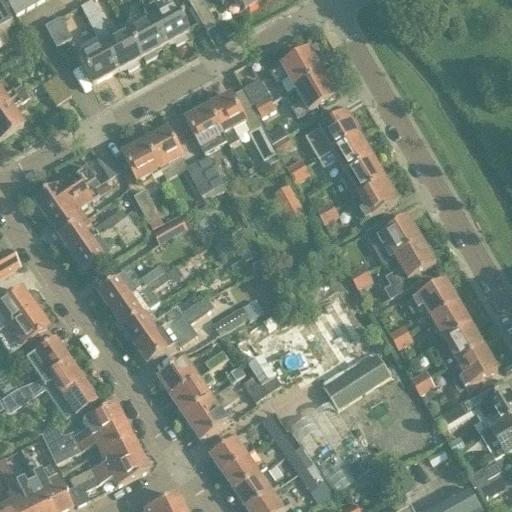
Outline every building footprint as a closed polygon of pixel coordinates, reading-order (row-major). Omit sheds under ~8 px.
[(25,14),(17,0),(3,0),(14,20),(17,18),(25,14)] [(31,0),(17,0),(25,14),(36,8),(31,0)] [(199,0),(185,0),(205,34),(216,28),(199,0)] [(217,0),(221,6),(230,0),(233,0),(242,15),(266,0),(217,0)] [(139,63),(125,37),(112,44),(91,4),(80,10),(95,40),(96,39),(115,76),(126,70),(129,75),(139,69),(136,64),(139,63)] [(148,24),(162,50),(173,44),(176,49),(187,43),(184,38),(188,36),(174,10),(159,18),(153,5),(142,12),(148,24)] [(0,7),(0,32),(10,27),(0,7)] [(58,21),(43,30),(55,51),(70,43),(58,21)] [(148,24),(125,37),(139,63),(142,61),(145,66),(156,60),(153,55),(162,50),(148,24)] [(0,47),(1,49),(9,44),(4,35),(3,36),(0,37),(0,47)] [(96,39),(95,40),(79,48),(77,56),(80,61),(78,63),(92,89),(115,76),(96,39)] [(296,93),(324,76),(322,73),(324,70),(320,63),(316,63),(311,53),(272,75),(277,84),(288,78),(296,93)] [(24,62),(8,70),(12,78),(29,69),(24,62)] [(324,76),(296,93),(304,106),(294,112),(299,122),(337,100),(324,76)] [(57,110),(70,100),(56,79),(42,89),(57,110)] [(254,117),(271,107),(268,101),(270,100),(259,82),(242,93),(249,103),(247,105),(254,117)] [(12,95),(16,101),(25,95),(21,88),(12,95)] [(254,117),(247,105),(249,103),(243,94),(209,112),(227,146),(230,150),(241,144),(234,133),(244,127),(250,136),(248,137),(249,140),(262,133),(261,131),(263,131),(260,126),(259,126),(254,117)] [(0,111),(16,101),(12,95),(2,101),(0,97),(0,111)] [(29,101),(25,95),(16,101),(20,107),(29,101)] [(16,101),(0,111),(0,146),(23,131),(11,113),(20,107),(16,101)] [(271,107),(254,117),(259,126),(260,126),(276,115),(271,107)] [(227,146),(209,112),(186,124),(205,158),(227,146)] [(333,155),(360,139),(347,116),(309,139),(315,148),(325,142),(333,155)] [(287,140),(289,139),(283,128),(266,138),(272,148),(287,140)] [(249,140),(264,166),(277,159),(262,133),(249,140)] [(168,134),(146,146),(160,173),(182,160),(168,134)] [(360,139),(333,155),(322,161),(335,183),(346,176),(373,160),(360,139)] [(293,151),(287,140),(272,148),(278,159),(293,151)] [(163,178),(146,146),(124,158),(138,185),(151,178),(154,183),(163,178)] [(108,157),(97,164),(111,184),(121,176),(108,157)] [(197,166),(216,200),(227,193),(209,159),(197,166)] [(373,160),(346,176),(358,198),(386,182),(373,160)] [(291,180),(306,171),(300,162),(286,171),(291,180)] [(187,173),(205,206),(216,200),(197,166),(186,172),(187,173)] [(100,189),(96,183),(87,170),(37,205),(50,223),(94,193),(100,189)] [(311,179),(306,171),(291,180),(296,188),(311,179)] [(386,182),(358,198),(366,212),(355,218),(361,228),(399,205),(386,182)] [(106,185),(100,189),(94,193),(50,223),(62,241),(87,224),(81,214),(101,201),(112,193),(106,185)] [(276,196),(290,221),(305,213),(291,188),(276,196)] [(145,193),(133,199),(149,229),(160,223),(145,193)] [(319,222),(335,212),(330,205),(315,215),(319,222)] [(335,212),(319,222),(325,230),(340,220),(335,212)] [(87,224),(62,241),(74,259),(128,222),(123,215),(95,234),(87,224)] [(128,222),(74,259),(87,277),(112,260),(105,249),(119,240),(126,250),(141,240),(128,222)] [(181,222),(153,238),(160,250),(188,234),(181,222)] [(410,223),(389,236),(384,227),(365,238),(384,268),(395,261),(422,245),(410,223)] [(422,245),(395,261),(401,272),(385,282),(390,290),(384,294),(390,305),(421,287),(417,279),(436,268),(422,245)] [(0,284),(17,274),(13,266),(14,264),(11,258),(8,258),(7,256),(0,259),(0,284)] [(353,285),(368,277),(363,268),(348,277),(353,285)] [(171,274),(175,272),(175,271),(164,278),(160,272),(152,277),(133,290),(126,279),(100,297),(112,315),(171,274)] [(180,279),(175,272),(171,274),(112,315),(124,333),(150,315),(149,314),(160,307),(153,298),(180,279)] [(368,277),(353,285),(358,294),(373,285),(368,277)] [(431,324),(459,308),(446,285),(408,308),(413,317),(423,311),(431,324)] [(0,336),(33,313),(27,305),(29,301),(24,295),(20,295),(19,294),(0,307),(0,336)] [(150,315),(124,333),(137,351),(182,320),(195,311),(207,304),(205,302),(181,318),(177,313),(158,326),(150,315)] [(207,304),(195,311),(182,320),(187,327),(188,330),(213,314),(207,304)] [(256,304),(213,329),(220,341),(248,324),(250,326),(264,318),(256,304)] [(472,329),(459,308),(431,324),(444,346),(472,329)] [(38,321),(33,313),(0,336),(0,343),(1,346),(0,347),(9,359),(26,348),(31,354),(51,340),(45,331),(47,327),(43,321),(38,321)] [(167,340),(187,327),(182,320),(137,351),(149,369),(175,352),(167,340)] [(394,347),(408,338),(402,328),(388,338),(394,347)] [(444,346),(433,352),(447,375),(457,368),(485,352),(472,329),(444,346)] [(413,345),(408,338),(394,347),(399,354),(413,345)] [(42,384),(69,364),(54,343),(32,358),(33,359),(25,364),(39,385),(42,384)] [(457,368),(464,381),(454,386),(459,396),(498,373),(485,352),(457,368)] [(223,355),(205,368),(209,375),(210,375),(229,363),(223,355)] [(200,384),(172,403),(185,421),(213,403),(212,402),(205,391),(234,371),(229,364),(229,363),(210,375),(199,383),(200,384)] [(275,384),(261,363),(250,370),(256,380),(264,391),(275,384)] [(84,384),(69,364),(42,384),(39,385),(43,391),(52,385),(62,399),(84,384)] [(160,385),(157,387),(162,395),(165,393),(172,403),(200,384),(199,383),(199,382),(187,365),(159,383),(160,385)] [(383,369),(329,402),(338,416),(392,382),(383,369)] [(0,394),(5,402),(17,394),(2,374),(0,375),(0,394)] [(415,392),(430,384),(425,375),(410,385),(415,392)] [(256,408),(281,392),(280,391),(275,384),(264,391),(256,380),(242,389),(256,408)] [(31,414),(19,422),(26,432),(37,426),(38,428),(68,408),(76,419),(97,404),(84,384),(62,399),(62,400),(51,406),(31,415),(31,414)] [(435,392),(430,384),(415,392),(421,401),(435,392)] [(229,390),(212,402),(213,403),(185,421),(203,447),(230,429),(221,415),(239,404),(229,390)] [(488,437),(511,423),(511,399),(509,394),(477,412),(484,423),(481,425),(488,437)] [(461,407),(442,418),(443,419),(434,424),(441,435),(445,432),(447,436),(470,422),(461,407)] [(51,461),(123,425),(114,408),(82,425),(87,433),(74,440),(71,435),(63,440),(58,430),(39,439),(51,461)] [(276,443),(282,439),(269,420),(260,425),(274,445),(276,444),(276,443)] [(511,456),(511,423),(488,437),(480,442),(494,465),(480,474),(487,485),(503,476),(506,474),(499,464),(511,456)] [(123,425),(51,461),(54,469),(82,455),(94,449),(99,458),(131,441),(123,425)] [(276,444),(274,445),(286,463),(288,461),(288,460),(294,456),(282,439),(276,443),(276,444)] [(131,441),(99,458),(104,467),(91,473),(90,472),(68,484),(72,492),(67,494),(68,495),(140,458),(131,441)] [(249,462),(256,457),(251,449),(243,454),(236,444),(211,461),(224,479),(249,462)] [(38,491),(48,511),(71,511),(56,481),(46,487),(40,475),(27,451),(19,454),(31,478),(38,491)] [(288,461),(286,463),(298,480),(313,470),(301,452),(294,456),(288,460),(288,461)] [(140,458),(68,495),(76,511),(77,511),(89,506),(84,496),(112,482),(116,491),(149,475),(140,458)] [(27,511),(15,486),(3,462),(0,463),(0,479),(12,503),(5,507),(6,511),(27,511)] [(249,462),(224,479),(236,497),(261,480),(262,480),(269,475),(263,467),(256,472),(249,462)] [(325,488),(313,470),(298,480),(310,498),(325,488)] [(402,471),(392,477),(402,495),(412,490),(402,471)] [(470,481),(476,492),(478,490),(487,485),(481,474),(470,481)] [(511,490),(503,476),(487,485),(478,490),(487,504),(511,490)] [(15,486),(27,511),(48,511),(38,491),(31,478),(15,486)] [(261,480),(236,497),(246,511),(251,511),(273,497),(280,493),(275,485),(268,490),(262,480),(261,480)] [(479,511),(468,491),(428,511),(479,511)] [(281,509),(273,497),(251,511),(290,511),(293,511),(288,504),(281,509)] [(181,511),(176,500),(172,500),(147,511),(181,511)]
